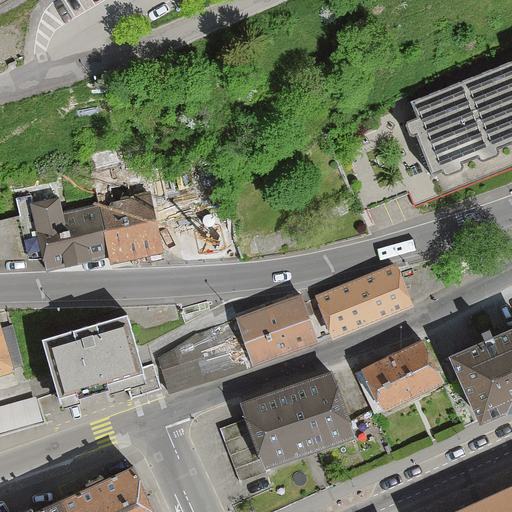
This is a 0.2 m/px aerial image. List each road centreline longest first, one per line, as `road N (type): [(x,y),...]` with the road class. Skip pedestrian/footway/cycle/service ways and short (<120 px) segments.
road 1 (tertiary): [(0,292),(283,274),(511,209)]
road 2 (unclassified): [(160,416),(400,326),(511,267)]
road 3 (unclassified): [(256,0),(0,87)]
road 4 (unclassified): [(0,473),(160,416)]
road 5 (primary): [(511,449),(375,511)]
